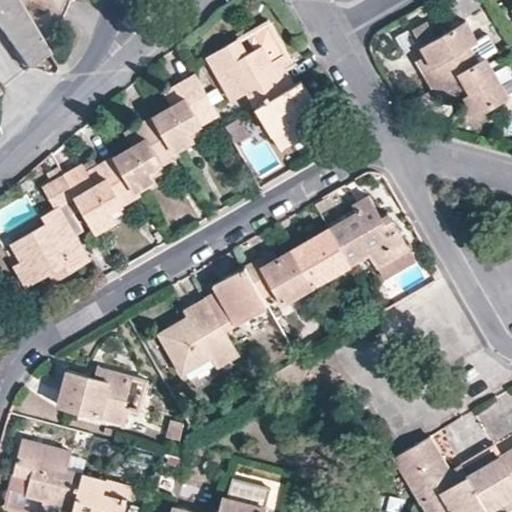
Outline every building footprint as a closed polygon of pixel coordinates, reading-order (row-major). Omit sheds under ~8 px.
[(433,86),(477,58),(470,45),(478,41),(465,20),(437,37),(426,21),(414,28),(423,44),(421,45),(427,54),(430,61),(422,66),(433,86)] [(247,89),(256,104),(295,81),(288,68),(296,63),(289,51),(273,60),(263,44),(249,52),(239,36),(207,56),(230,97),(247,89)] [(490,62),(485,53),(477,58),(433,86),(440,100),(465,86),(468,92),(464,94),(475,115),(509,95),(507,93),(490,62)] [(430,61),(427,54),(418,60),(422,66),(430,61)] [(490,62),(507,93),(511,90),(511,68),(503,54),(490,62)] [(219,113),(196,72),(165,91),(172,103),(156,113),(177,150),(194,139),(190,130),(202,123),(219,113)] [(302,77),(295,81),(256,104),(281,147),(320,125),(313,111),(306,102),(313,98),(302,77)] [(306,102),(313,111),(319,107),(313,98),(306,102)] [(177,150),(156,113),(127,130),(133,143),(115,153),(137,190),(156,179),(150,170),(163,162),(179,153),(177,150)] [(190,130),(194,139),(208,132),(202,123),(190,130)] [(137,190),(115,153),(88,169),(95,182),(76,193),(82,204),(98,231),(114,221),(125,215),(133,230),(153,218),(137,190)] [(168,172),(163,162),(150,170),(156,179),(168,172)] [(76,193),(65,174),(47,185),(59,206),(75,232),(82,228),(72,210),(82,204),(76,193)] [(357,209),(330,224),(352,263),(369,254),(377,267),(378,266),(409,249),(411,247),(391,210),(382,214),(370,191),(353,201),(357,209)] [(26,284),(49,271),(65,262),(69,269),(90,257),(75,232),(59,206),(44,215),(47,221),(11,242),(21,260),(15,264),(26,284)] [(123,236),(133,230),(125,215),(114,221),(123,236)] [(330,224),(294,245),(316,284),(352,263),(330,224)] [(271,248),(255,257),(257,263),(248,268),(264,295),(276,287),(285,302),(316,284),(294,245),(277,255),(271,248)] [(414,258),(409,249),(378,266),(383,276),(414,258)] [(255,257),(245,263),(246,265),(248,268),(257,263),(255,257)] [(65,262),(49,271),(53,279),(69,269),(65,262)] [(264,295),(248,268),(246,265),(220,278),(224,284),(216,289),(205,295),(225,327),(268,303),(264,295)] [(224,284),(220,278),(213,282),(216,289),(224,284)] [(205,295),(191,303),(195,310),(188,314),(158,331),(182,372),(213,354),(218,364),(240,352),(225,327),(205,295)] [(195,310),(191,303),(184,306),(188,314),(195,310)] [(132,374),(98,364),(95,375),(67,367),(57,405),(122,422),(121,423),(124,424),(130,404),(125,403),(132,374)] [(170,417),(167,433),(182,437),(185,421),(170,417)] [(431,433),(394,455),(420,500),(457,479),(450,467),(431,433)] [(21,437),(12,472),(30,477),(27,492),(27,493),(43,500),(39,511),(55,511),(55,510),(65,511),(73,511),(84,472),(65,466),(69,448),(21,437)] [(511,444),(500,452),(511,474),(511,444)] [(499,452),(467,473),(489,510),(511,496),(511,474),(500,452),(499,452)] [(461,462),(450,467),(457,479),(466,474),(467,473),(461,462)] [(122,511),(130,484),(84,471),(84,472),(73,511),(122,511)] [(8,486),(27,492),(30,477),(12,472),(8,486)] [(466,474),(457,479),(420,500),(427,511),(485,511),(488,511),(489,510),(467,473),(466,474)] [(232,475),(228,494),(265,504),(270,485),(232,475)] [(228,494),(222,493),(216,511),(263,511),(265,504),(228,494)] [(140,511),(142,506),(130,503),(127,511),(140,511)]
